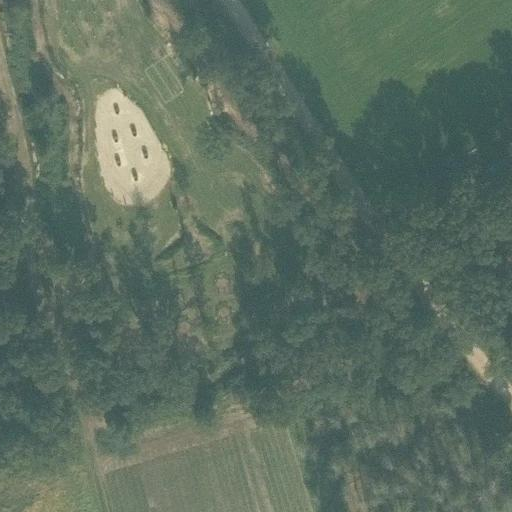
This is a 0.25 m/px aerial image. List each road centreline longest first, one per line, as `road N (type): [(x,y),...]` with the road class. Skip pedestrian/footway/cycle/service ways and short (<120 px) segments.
road 1 (track): [(236,0),(511,381)]
road 2 (track): [(93,424),(0,64)]
